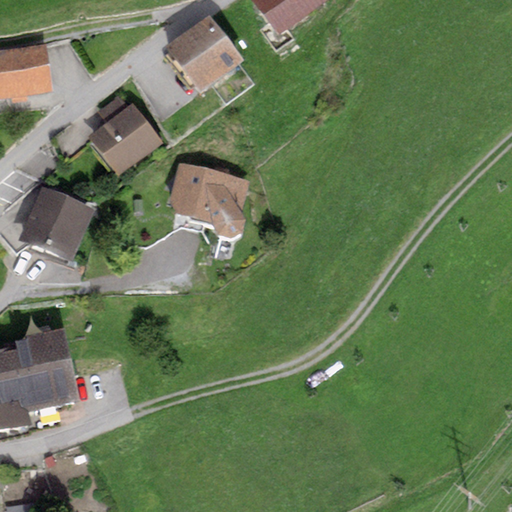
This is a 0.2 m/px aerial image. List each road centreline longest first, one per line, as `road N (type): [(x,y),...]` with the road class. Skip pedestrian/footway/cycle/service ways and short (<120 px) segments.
road 1 (track): [(130,412),(307,360),(341,334),(452,196),(511,139)]
road 2 (residential): [(0,172),(195,15)]
road 3 (track): [(195,15),(0,42)]
